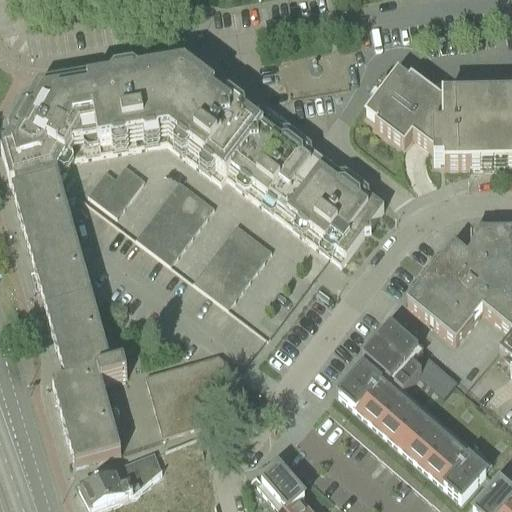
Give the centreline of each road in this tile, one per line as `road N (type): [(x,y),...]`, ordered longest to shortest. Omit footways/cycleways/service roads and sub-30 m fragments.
road 1 (residential): [(384,511),(269,412),(418,221)]
road 2 (unclassified): [(418,221),(324,150),(372,86)]
road 3 (secondary): [(48,511),(0,362)]
